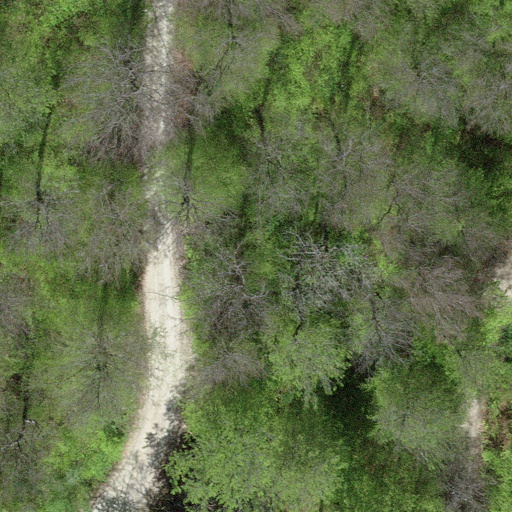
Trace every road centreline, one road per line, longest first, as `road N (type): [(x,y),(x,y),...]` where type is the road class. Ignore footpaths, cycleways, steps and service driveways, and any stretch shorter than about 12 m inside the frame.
road 1 (unclassified): [(106,511),(156,428),(167,348),(155,158),(163,0)]
road 2 (track): [(458,511),(477,360),(496,309),(511,291)]
